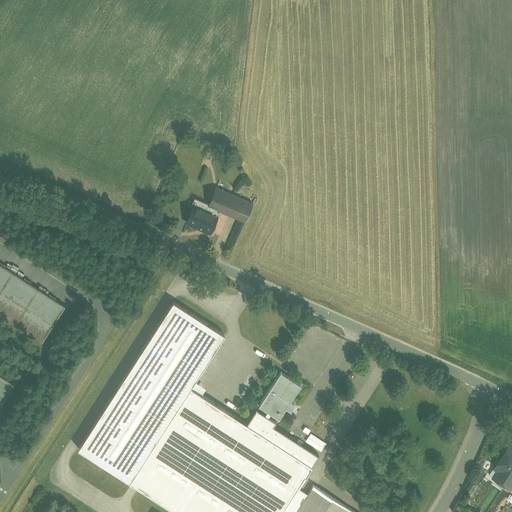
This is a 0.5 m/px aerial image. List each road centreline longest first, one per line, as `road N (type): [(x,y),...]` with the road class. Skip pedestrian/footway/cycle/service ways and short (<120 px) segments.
road 1 (residential): [(0,168),(479,378)]
road 2 (unclassified): [(502,391),(429,511)]
